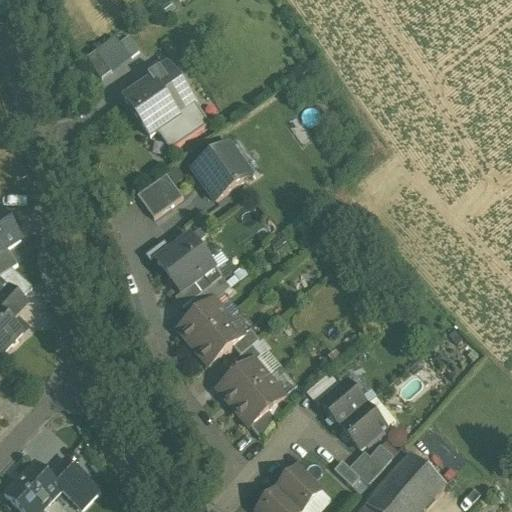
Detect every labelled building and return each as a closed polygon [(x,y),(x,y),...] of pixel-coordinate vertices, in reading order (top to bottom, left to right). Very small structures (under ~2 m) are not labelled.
[(113,40),(85,60),(102,82),(129,61),(118,47),(113,40)] [(128,40),(118,47),(129,61),(139,54),(128,40)] [(151,82),(153,86),(179,123),(158,138),(170,155),(210,128),(169,69),(151,82)] [(153,86),(126,104),(151,142),(158,138),(179,123),(153,86)] [(231,149),(193,176),(216,207),(253,180),(231,149)] [(183,203),(166,181),(139,202),(155,224),(183,203)] [(1,213),(0,214),(0,256),(7,252),(21,244),(1,213)] [(192,240),(157,266),(181,298),(204,281),(216,272),(192,240)] [(0,256),(0,280),(1,280),(12,273),(18,269),(7,252),(0,256)] [(32,292),(12,273),(1,280),(10,290),(23,302),(32,292)] [(211,290),(204,281),(181,298),(176,302),(183,312),(211,290)] [(211,290),(193,304),(202,314),(214,304),(215,305),(230,292),(222,282),(211,290)] [(10,290),(0,300),(0,315),(10,325),(10,324),(28,306),(23,302),(10,290)] [(202,314),(178,335),(193,353),(230,322),(215,305),(214,304),(202,314)] [(0,315),(0,360),(23,337),(10,324),(10,325),(0,315)] [(230,322),(193,353),(209,372),(233,351),(246,340),(245,339),(230,322)] [(251,334),(245,339),(246,340),(233,351),(241,360),(253,350),(259,344),(251,334)] [(241,360),(234,366),(242,375),(254,364),(255,365),(261,360),(253,350),(241,360)] [(255,365),(254,364),(242,375),(218,396),(233,414),(270,383),(255,365)] [(286,401),(270,383),(233,414),(249,432),(250,431),(269,415),(286,401)] [(347,388),(321,410),(341,432),(366,411),(366,410),(347,388)] [(395,426),(375,402),(366,410),(366,411),(386,433),(395,426)] [(366,411),(341,432),(360,455),(386,433),(366,411)] [(269,415),(250,431),(261,443),(277,424),(269,415)] [(390,451),(382,460),(389,467),(397,458),(390,451)] [(382,460),(377,456),(370,465),(382,477),(390,468),(382,460)] [(370,465),(365,461),(351,475),(360,483),(368,491),(382,477),(370,465)] [(412,461),(367,511),(426,511),(446,490),(412,461)] [(66,464),(49,482),(61,496),(64,500),(83,480),(66,464)] [(351,475),(343,467),(334,476),(352,492),(360,483),(351,475)] [(36,471),(19,489),(17,487),(5,500),(17,511),(45,511),(61,496),(49,482),(36,471)] [(306,511),(322,496),(298,473),(277,495),(295,511),(306,511)] [(86,511),(100,497),(83,480),(64,500),(74,509),(77,511),(86,511)] [(295,511),(277,495),(260,511),(295,511)] [(61,496),(45,511),(71,511),(74,509),(64,500),(61,496)]
